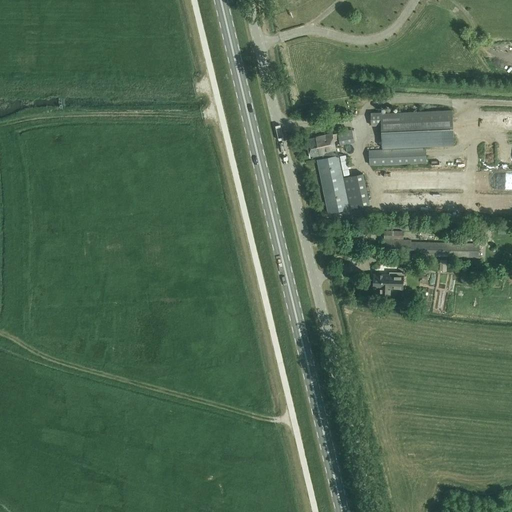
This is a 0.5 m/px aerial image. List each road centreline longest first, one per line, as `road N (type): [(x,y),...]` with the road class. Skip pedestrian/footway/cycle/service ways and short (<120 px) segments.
road 1 (unclassified): [(369,511),(247,0)]
road 2 (primary): [(341,511),(220,0)]
road 3 (track): [(293,421),(54,360),(0,334)]
